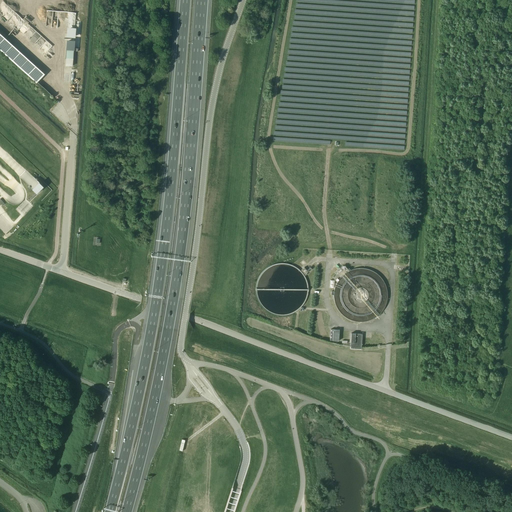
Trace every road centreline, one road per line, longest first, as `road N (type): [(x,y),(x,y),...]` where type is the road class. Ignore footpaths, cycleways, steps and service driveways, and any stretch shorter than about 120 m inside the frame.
road 1 (unclassified): [(511,438),(0,249)]
road 2 (motorway): [(184,0),(154,312),(109,511)]
road 3 (motorway): [(127,511),(172,298),(201,0)]
road 4 (unclassified): [(187,361),(180,345),(210,113),(243,0)]
road 5 (unclassified): [(295,511),(302,476),(292,419),(280,389),(270,385)]
road 6 (unclassified): [(73,511),(109,393)]
road 7 (unclassified): [(229,511),(245,452),(215,401)]
